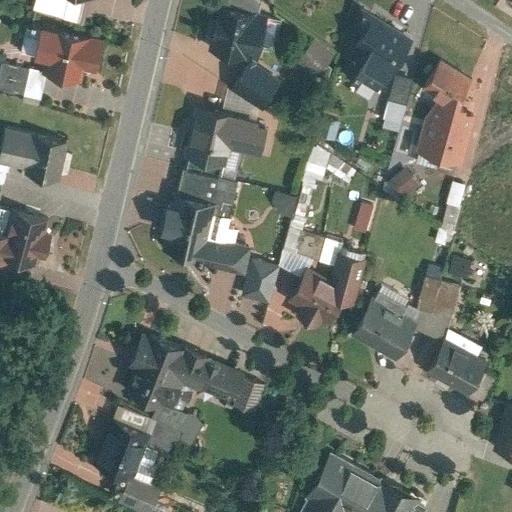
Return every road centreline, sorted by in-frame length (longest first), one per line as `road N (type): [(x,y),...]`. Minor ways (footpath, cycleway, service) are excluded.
road 1 (residential): [(96,259),(340,397)]
road 2 (residential): [(340,397),(433,450),(452,449),(464,426),(455,408),(422,388),(363,403)]
road 3 (residential): [(96,259),(83,328),(8,511)]
road 4 (residential): [(160,0),(96,259)]
